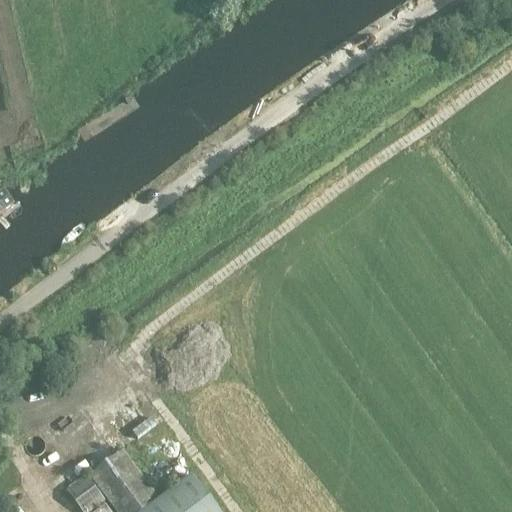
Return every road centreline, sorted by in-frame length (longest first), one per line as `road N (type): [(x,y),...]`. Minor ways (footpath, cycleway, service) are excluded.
road 1 (track): [(233,511),(154,401),(133,357),(144,338),(511,66)]
road 2 (unclassified): [(0,324),(303,98),(450,0)]
